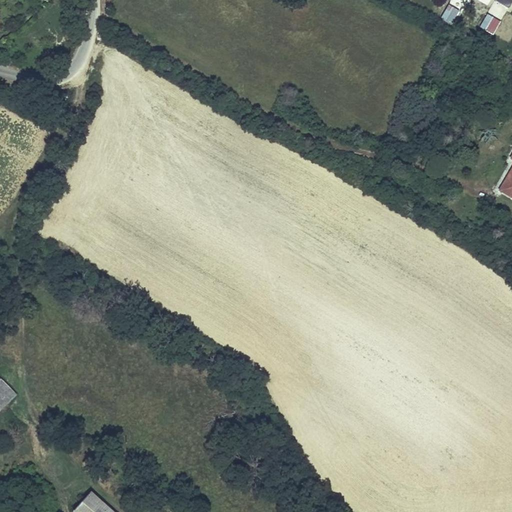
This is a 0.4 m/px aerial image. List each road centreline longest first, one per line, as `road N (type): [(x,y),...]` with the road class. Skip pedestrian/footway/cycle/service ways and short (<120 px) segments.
road 1 (track): [(110,498),(27,402),(24,387),(12,230),(69,121),(83,80),(73,62)]
road 2 (unclassified): [(0,71),(28,77),(73,62),(88,40),(95,0)]
